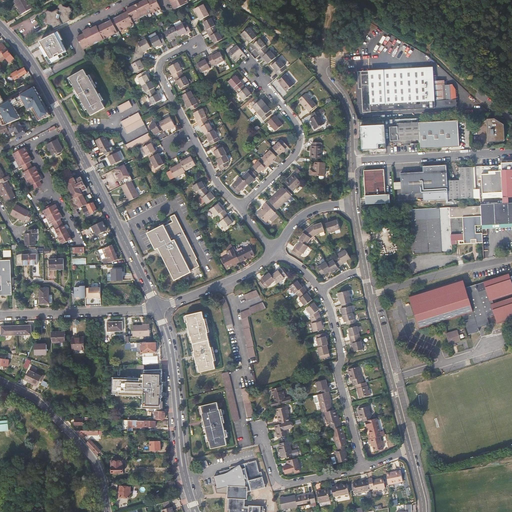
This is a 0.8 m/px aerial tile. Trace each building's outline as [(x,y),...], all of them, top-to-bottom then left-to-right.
[(28,0),(16,0),(14,1),(22,14),(33,8),(28,0)] [(153,11),(147,0),(144,0),(140,2),(147,15),(153,11)] [(156,0),(147,0),(153,11),(154,13),(161,9),(156,0)] [(175,0),(171,2),(175,9),(188,2),(187,0),(175,0)] [(17,10),(20,15),(22,14),(14,1),(11,3),(14,9),(17,10)] [(147,15),(140,2),(133,6),(140,18),(147,15)] [(54,29),(58,28),(71,20),(69,18),(72,9),(64,7),(61,4),(58,5),(58,7),(57,8),(57,12),(55,11),(54,13),(48,11),(45,12),(46,15),(46,17),(48,17),(47,23),(52,24),(52,26),(53,26),(54,29)] [(204,5),(196,9),(201,21),(210,16),(204,5)] [(140,18),(133,6),(126,9),(128,12),(133,22),(140,18)] [(133,22),(128,12),(121,15),(127,28),(134,24),(133,22)] [(127,28),(121,15),(112,19),(116,26),(117,25),(120,31),(127,28)] [(116,26),(112,19),(104,23),(111,36),(118,32),(115,27),(116,26)] [(218,29),(212,19),(204,23),(206,27),(205,28),(208,34),(218,29)] [(111,36),(104,23),(97,27),(104,39),(111,36)] [(183,23),(175,27),(180,36),(180,37),(184,34),(185,36),(192,32),(187,23),(184,24),(183,23)] [(104,39),(97,27),(97,26),(90,29),(97,43),(104,39)] [(180,36),(175,27),(164,33),(169,42),(176,39),(175,38),(180,36)] [(97,43),(90,29),(90,28),(83,31),(84,34),(90,46),(97,43)] [(242,34),(250,44),(258,38),(250,28),(242,34)] [(223,40),(218,29),(208,34),(211,40),(213,40),(215,44),(223,40)] [(90,46),(84,34),(77,37),(83,50),(90,46)] [(162,34),(150,40),(155,48),(159,46),(160,47),(166,43),(162,34)] [(49,38),(35,46),(39,53),(44,50),(45,51),(48,49),(48,48),(53,45),(54,47),(60,43),(56,36),(50,40),(49,38)] [(138,44),(135,55),(143,57),(144,54),(148,52),(147,51),(151,48),(147,39),(138,44)] [(256,50),(260,56),(268,49),(266,47),(267,46),(262,39),(254,45),(257,49),(256,50)] [(235,61),(244,53),(238,46),(229,54),(235,61)] [(268,49),(260,56),(265,61),(266,60),(270,64),(277,57),(272,51),(270,51),(268,49)] [(13,59),(8,52),(0,57),(0,61),(5,58),(8,62),(13,59)] [(208,58),(213,66),(216,65),(217,66),(224,62),(220,53),(215,55),(215,54),(208,58)] [(143,57),(135,55),(132,65),(136,73),(145,68),(143,63),(144,63),(142,60),(143,57)] [(209,68),(213,66),(208,58),(201,61),(202,63),(198,65),(203,73),(210,69),(209,68)] [(282,74),(287,70),(285,67),(286,66),(280,59),(272,66),(276,70),(274,70),(279,76),(282,74)] [(174,79),(183,74),(181,71),(182,70),(179,63),(170,68),(172,72),(171,73),(174,79)] [(18,72),(17,70),(11,73),(14,80),(27,73),(24,68),(18,72)] [(83,105),(87,111),(88,111),(91,117),(105,110),(102,104),(103,103),(100,97),(96,89),(89,76),(88,77),(85,70),(70,77),(74,84),(73,85),(76,91),(80,97),(83,105)] [(362,74),(364,111),(456,107),(455,88),(452,84),(445,84),(445,80),(434,80),(434,70),(362,74)] [(146,71),(137,76),(143,87),(151,82),(149,78),(150,77),(146,71)] [(185,77),(183,74),(174,79),(178,85),(179,85),(181,89),(190,85),(186,77),(185,77)] [(89,76),(96,89),(97,88),(91,75),(89,76)] [(286,75),(278,82),(286,92),(294,85),(286,75)] [(228,83),(236,92),(244,86),(236,76),(228,83)] [(151,82),(143,87),(148,96),(155,92),(154,89),(155,87),(152,82),(151,82)] [(50,114),(35,86),(19,94),(29,112),(34,110),(39,120),(50,114)] [(244,86),(236,92),(244,101),(251,95),(244,86)] [(195,98),(190,89),(182,93),(184,96),(182,97),(185,103),(195,98)] [(0,117),(3,126),(20,118),(10,100),(5,102),(6,102),(5,99),(5,98),(5,97),(5,96),(4,96),(3,96),(1,93),(0,92),(0,117)] [(157,95),(155,92),(148,96),(153,105),(162,100),(159,94),(157,95)] [(304,106),(303,107),(306,111),(307,109),(309,113),(317,107),(306,94),(299,100),(302,104),(304,106)] [(195,98),(185,103),(188,108),(190,108),(192,111),(200,107),(195,98)] [(257,113),(266,105),(261,100),(259,102),(257,99),(250,105),(257,113)] [(130,101),(118,107),(121,114),(133,107),(130,101)] [(271,111),(266,105),(257,113),(264,121),(271,116),(269,113),(271,111)] [(194,118),(198,125),(207,121),(204,116),(206,116),(203,109),(194,114),(195,117),(194,118)] [(321,115),(318,111),(311,115),(313,119),(309,121),(314,131),(324,125),(319,116),(321,115)] [(144,124),(142,119),(138,112),(121,121),(127,133),(144,124)] [(283,126),(276,116),(268,122),(276,132),(283,126)] [(160,123),(163,129),(164,132),(175,126),(170,117),(160,123)] [(486,119),(486,120),(481,120),(481,124),(487,124),(487,135),(487,136),(487,142),(502,141),(504,140),(503,125),(494,118),(486,119)] [(444,121),(445,147),(459,147),(458,120),(444,121)] [(207,121),(198,125),(202,132),(203,131),(205,135),(206,134),(213,131),(207,121)] [(444,121),(419,122),(420,139),(420,144),(420,148),(445,147),(444,121)] [(160,123),(159,122),(149,127),(154,136),(160,133),(159,131),(163,129),(160,123)] [(420,139),(419,122),(388,124),(389,140),(420,139)] [(19,123),(10,128),(12,133),(15,131),(19,138),(25,135),(23,131),(24,130),(22,126),(21,127),(19,123)] [(375,148),(378,148),(378,143),(385,142),(384,124),(361,125),(362,148),(372,148),(372,149),(373,150),(374,150),(375,150),(375,149),(375,148)] [(207,139),(211,145),(220,141),(214,130),(213,131),(206,134),(208,138),(207,139)] [(149,133),(126,145),(129,152),(152,139),(149,133)] [(102,151),(103,154),(109,151),(110,151),(109,148),(111,146),(106,135),(96,140),(99,146),(101,145),(103,150),(102,151)] [(273,148),(280,155),(286,150),(284,148),(286,145),(280,138),(277,141),(279,143),(273,148)] [(58,140),(48,145),(53,155),(63,150),(58,140)] [(310,159),(321,159),(322,147),(320,147),(320,143),(313,143),(313,147),(311,147),(310,159)] [(149,158),(158,154),(155,148),(154,148),(151,144),(143,148),(147,156),(148,155),(149,158)] [(218,159),(225,156),(227,155),(223,147),(222,148),(221,145),(212,149),(215,156),(216,155),(218,159)] [(25,148),(13,154),(19,167),(32,161),(25,148)] [(121,159),(115,148),(110,151),(109,151),(110,155),(108,157),(111,164),(121,159)] [(262,160),(268,166),(274,162),(273,161),(276,157),(270,151),(264,157),(265,158),(262,160)] [(164,165),(158,154),(149,158),(155,169),(164,165)] [(218,159),(216,160),(219,167),(221,166),(222,169),(230,165),(225,156),(218,159)] [(191,157),(181,162),(181,164),(185,171),(196,165),(191,157)] [(253,167),(259,174),(262,171),(262,172),(268,166),(262,160),(259,163),(258,162),(253,167)] [(314,176),(314,177),(325,177),(325,163),(314,163),(314,170),(310,170),(310,175),(314,176)] [(511,163),(501,164),(501,165),(502,196),(511,195),(511,163)] [(123,164),(114,169),(117,173),(116,173),(117,177),(119,176),(120,180),(122,179),(125,184),(130,181),(132,180),(123,164)] [(185,171),(181,164),(170,170),(175,178),(186,172),(185,171)] [(448,200),(447,180),(446,165),(444,165),(430,166),(430,165),(427,165),(426,166),(423,166),(423,171),(421,171),(422,192),(423,201),(448,200)] [(35,166),(22,173),(29,186),(42,179),(35,166)] [(472,192),(471,167),(458,167),(459,180),(460,192),(472,192)] [(75,181),(68,168),(61,172),(68,184),(65,185),(71,197),(73,196),(80,208),(86,204),(80,192),(86,190),(80,178),(75,181)] [(0,184),(6,181),(10,180),(8,176),(5,178),(0,169),(0,184)] [(363,170),(364,195),(383,194),(384,194),(383,169),(363,170)] [(247,184),(248,185),(257,177),(250,170),(242,179),(247,184)] [(422,192),(421,171),(411,171),(400,172),(400,181),(400,188),(401,194),(422,192)] [(495,194),(501,194),(500,171),(494,172),(494,174),(481,175),(482,193),(495,193),(495,194)] [(59,173),(52,177),(55,182),(61,178),(59,173)] [(291,178),(291,179),(286,184),(293,192),(301,184),(294,176),(291,178)] [(242,179),(240,177),(231,186),(238,193),(247,184),(242,179)] [(460,192),(459,180),(447,180),(448,200),(460,199),(460,192)] [(0,184),(0,192),(2,196),(5,202),(14,197),(6,181),(0,184)] [(125,199),(127,202),(138,197),(130,181),(125,184),(121,186),(127,198),(125,199)] [(201,195),(208,190),(205,187),(202,181),(193,186),(196,192),(197,191),(201,195)] [(210,193),(208,190),(201,195),(207,204),(215,198),(212,192),(210,193)] [(281,191),(272,199),(280,208),(288,199),(281,191)] [(93,202),(85,207),(90,216),(98,211),(93,202)] [(266,222),(277,210),(269,202),(266,205),(266,206),(258,214),(266,222)] [(217,215),(220,218),(228,212),(224,206),(223,207),(220,203),(211,209),(217,215)] [(55,204),(42,211),(49,224),(62,218),(55,204)] [(511,204),(502,205),(480,206),(480,208),(480,225),(503,224),(511,223),(511,204)] [(15,205),(9,215),(23,223),(24,220),(28,222),(31,215),(28,213),(29,212),(15,205)] [(257,213),(258,214),(266,206),(266,205),(257,213)] [(409,216),(410,235),(411,256),(452,254),(451,245),(456,245),(456,242),(464,241),(464,245),(481,244),(480,226),(480,225),(480,208),(409,211),(409,216)] [(228,212),(220,218),(222,221),(221,222),(226,228),(234,222),(231,219),(232,218),(228,212)] [(197,259),(187,240),(185,241),(180,232),(182,231),(174,215),(170,217),(172,222),(163,227),(163,225),(147,233),(155,250),(158,248),(162,246),(164,250),(162,251),(177,280),(191,273),(191,271),(199,267),(196,260),(197,259)] [(106,230),(102,221),(80,232),(83,238),(91,234),(90,231),(94,229),(97,235),(106,230)] [(326,224),(329,234),(340,231),(337,221),(326,224)] [(314,224),(308,228),(314,236),(317,234),(324,232),(322,223),(317,225),(316,223),(314,224)] [(70,240),(63,226),(54,230),(61,244),(70,240)] [(314,236),(308,228),(303,232),(300,235),(302,236),(299,240),(300,241),(306,245),(311,238),(314,236)] [(23,234),(24,246),(35,246),(34,233),(36,233),(36,230),(27,230),(27,234),(23,234)] [(306,245),(300,241),(297,245),(296,244),(292,251),(301,256),(302,254),(304,254),(309,247),(306,245)] [(118,259),(112,245),(102,249),(104,252),(108,251),(112,262),(118,259)] [(175,281),(177,280),(162,251),(164,250),(162,246),(158,248),(175,281)] [(240,262),(254,255),(250,247),(236,253),(240,262)] [(240,262),(236,253),(233,248),(227,252),(228,256),(221,260),(226,269),(240,262)] [(336,258),(340,266),(347,262),(346,261),(350,258),(345,250),(337,254),(338,256),(335,257),(336,258)] [(338,267),(340,266),(336,258),(327,263),(331,271),(332,272),(338,268),(338,267)] [(5,260),(0,260),(0,275),(1,295),(9,295),(10,293),(11,292),(11,285),(13,285),(12,278),(11,278),(10,265),(9,263),(7,261),(5,260)] [(325,275),(331,271),(327,263),(326,262),(317,267),(322,275),(324,274),(325,275)] [(111,276),(120,276),(120,265),(111,265),(111,276)] [(272,275),(276,281),(278,284),(288,276),(282,268),(272,275)] [(272,275),(269,273),(260,280),(267,288),(276,281),(272,275)] [(419,327),(420,330),(467,315),(469,321),(464,322),(468,336),(479,333),(478,329),(482,327),(483,328),(489,326),(487,318),(490,317),(494,316),(497,323),(511,318),(511,298),(493,305),(491,299),(511,293),(511,286),(508,274),(475,284),(465,287),(464,284),(463,284),(462,281),(410,297),(411,300),(410,300),(418,327),(419,327)] [(301,284),(298,281),(290,287),(296,294),(297,294),(299,296),(307,290),(302,284),(301,284)] [(79,287),(74,287),(74,298),(80,297),(80,299),(85,299),(84,286),(79,286),(79,287)] [(47,288),(38,288),(38,304),(48,303),(47,288)] [(259,296),(256,290),(244,296),(246,302),(259,296)] [(311,296),(307,290),(299,296),(301,299),(300,300),(305,306),(313,300),(311,297),(311,296)] [(341,305),(350,303),(351,303),(348,291),(338,294),(341,305)] [(227,330),(233,328),(228,307),(225,299),(219,301),(222,309),(227,330)] [(266,309),(263,303),(250,309),(250,310),(241,314),(244,329),(244,331),(248,348),(247,349),(250,359),(250,358),(256,357),(254,347),(255,347),(250,328),(251,328),(249,317),(253,316),(253,314),(266,309)] [(310,318),(312,321),(320,317),(320,316),(318,312),(320,310),(315,303),(307,309),(312,316),(310,318)] [(343,316),(353,313),(350,303),(341,305),(342,309),(341,309),(343,316)] [(207,333),(204,319),(203,319),(201,312),(186,316),(188,323),(187,323),(188,330),(190,337),(191,337),(194,351),(193,352),(195,359),(197,366),(198,366),(199,373),(215,370),(213,362),(214,362),(211,348),(210,348),(206,334),(207,333)] [(347,326),(356,323),(353,313),(343,316),(344,323),(346,323),(347,326)] [(320,317),(312,321),(314,323),(313,324),(315,332),(323,330),(322,326),(323,325),(323,322),(320,317)] [(122,322),(107,322),(107,332),(122,331),(122,322)] [(133,336),(150,336),(149,325),(132,326),(133,336)] [(16,327),(17,336),(31,336),(31,326),(16,327)] [(350,341),(361,338),(358,326),(349,329),(350,333),(348,333),(350,341)] [(2,337),(17,336),(16,327),(1,327),(2,337)] [(64,331),(52,332),(52,342),(65,342),(64,331)] [(457,332),(445,335),(448,345),(454,343),(460,342),(457,332)] [(327,346),(328,345),(325,334),(315,336),(318,348),(327,346)] [(83,337),(71,337),(72,350),(83,349),(83,337)] [(364,349),(361,338),(350,341),(352,348),(354,347),(355,351),(364,349)] [(156,353),(156,343),(130,343),(130,348),(137,348),(137,351),(140,351),(140,353),(156,353)] [(47,344),(34,344),(35,353),(47,352),(47,344)] [(318,348),(317,348),(320,360),(330,357),(327,346),(318,348)] [(23,360),(25,361),(26,358),(27,357),(18,355),(8,353),(8,356),(23,360)] [(0,364),(7,366),(8,360),(5,359),(5,357),(1,356),(0,358),(0,364)] [(351,380),(353,386),(355,386),(364,383),(362,377),(361,377),(358,368),(347,370),(350,380),(351,380)] [(24,379),(31,382),(35,373),(34,372),(29,370),(28,370),(24,379)] [(221,373),(225,390),(231,389),(227,372),(221,373)] [(35,373),(31,382),(37,385),(42,375),(35,373)] [(313,383),(316,392),(318,391),(319,395),(327,393),(326,389),(325,390),(323,381),(313,383)] [(367,391),(365,383),(364,383),(355,386),(358,399),(368,396),(367,391)] [(141,385),(141,400),(147,400),(151,400),(151,398),(152,388),(146,388),(146,385),(141,385)] [(271,407),(272,407),(291,402),(289,397),(284,398),(283,392),(282,392),(281,388),(270,390),(272,395),(273,394),(275,402),(270,403),(271,407)] [(231,389),(225,390),(231,422),(238,420),(231,389)] [(253,416),(248,393),(241,394),(246,418),(253,416)] [(329,396),(328,393),(327,393),(319,395),(317,396),(321,414),(324,413),(331,411),(330,404),(328,397),(329,396)] [(207,435),(208,442),(209,442),(211,450),(226,446),(225,439),(226,439),(223,428),(221,421),(219,411),(218,411),(216,403),(201,407),(203,414),(202,415),(203,421),(205,429),(207,435)] [(284,423),(289,422),(287,414),(288,414),(286,407),(276,410),(277,416),(276,417),(278,425),(284,423)] [(366,421),(371,420),(368,407),(357,410),(359,416),(361,416),(362,422),(366,421)] [(163,411),(163,408),(157,408),(157,411),(154,411),(154,418),(165,418),(165,411),(163,411)] [(337,415),(335,410),(331,411),(324,413),(327,425),(329,425),(330,431),(331,430),(339,428),(336,416),(337,415)] [(382,437),(378,419),(371,420),(366,421),(368,428),(369,427),(373,439),(380,437),(382,437)] [(155,427),(155,421),(145,421),(137,421),(137,420),(129,420),(124,420),(124,424),(128,425),(127,428),(140,428),(140,431),(141,431),(144,431),(145,427),(155,427)] [(0,430),(9,430),(8,421),(0,421),(0,430)] [(276,429),(274,429),(277,438),(287,435),(284,423),(278,425),(275,425),(276,429)] [(345,441),(341,428),(339,428),(331,430),(335,444),(345,441)] [(75,431),(84,440),(89,435),(84,431),(75,431)] [(383,450),(380,437),(373,439),(368,440),(369,445),(372,444),(374,452),(383,450)] [(100,451),(94,444),(90,440),(87,443),(97,454),(100,451)] [(290,441),(278,445),(278,447),(277,448),(280,459),(292,457),(289,445),(290,445),(290,441)] [(160,451),(160,442),(150,442),(150,451),(160,451)] [(346,454),(344,446),(336,448),(337,452),(334,453),(335,456),(334,457),(336,464),(347,461),(345,454),(346,454)] [(122,465),(122,461),(118,460),(118,459),(113,459),(113,461),(111,461),(111,472),(122,473),(122,467),(121,467),(121,465),(122,465)] [(297,459),(286,462),(287,466),(289,465),(291,472),(300,470),(297,459)] [(221,471),(221,474),(214,475),(216,484),(214,485),(216,492),(227,493),(227,497),(228,497),(227,509),(228,509),(228,511),(264,511),(264,509),(263,509),(263,506),(248,505),(248,506),(244,506),(245,495),(247,495),(247,492),(265,488),(262,473),(259,473),(256,461),(231,467),(231,468),(221,471)] [(386,474),(388,486),(402,483),(400,472),(386,474)] [(372,479),(368,480),(368,482),(370,490),(373,490),(374,491),(384,489),(382,479),(372,481),(372,479)] [(354,494),(370,492),(370,490),(368,482),(365,483),(365,482),(352,484),(354,494)] [(130,486),(120,485),(120,496),(130,496),(130,486)] [(335,488),(331,489),(333,498),(348,495),(347,486),(339,487),(339,486),(335,487),(335,488)] [(320,492),(317,493),(319,504),(329,502),(327,491),(320,492)] [(308,495),(294,498),(295,499),(296,508),(310,505),(310,504),(315,503),(313,495),(308,496),(308,495)] [(281,511),(284,511),(297,510),(296,508),(295,499),(283,501),(284,500),(280,501),(281,511)]
